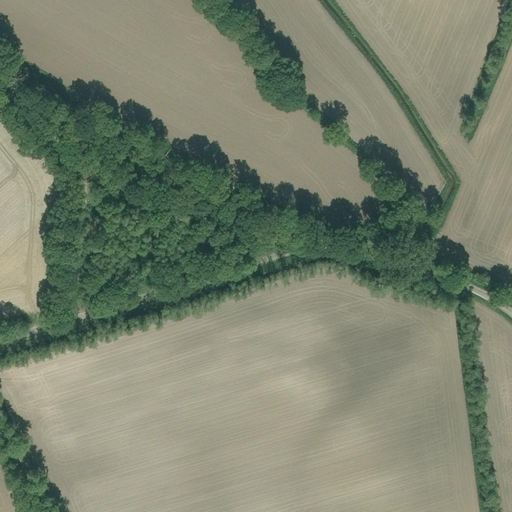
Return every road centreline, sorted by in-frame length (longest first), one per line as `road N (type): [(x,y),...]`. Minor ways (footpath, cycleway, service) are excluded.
road 1 (unclassified): [(0,341),(298,250),(340,250),(497,301),(511,313)]
road 2 (track): [(0,75),(55,144),(77,198),(66,321)]
